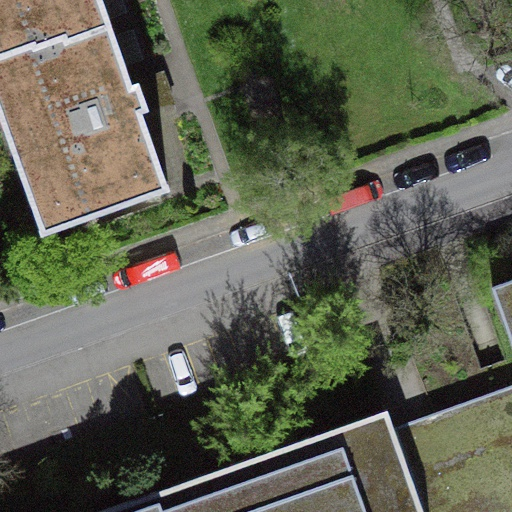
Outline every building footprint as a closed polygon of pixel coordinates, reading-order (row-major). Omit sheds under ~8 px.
[(0,0),(0,54),(34,42),(35,45),(64,35),(66,39),(108,24),(99,0),(0,0)] [(130,85),(108,24),(66,39),(64,35),(35,45),(34,42),(0,54),(0,108),(43,229),(166,186),(139,110),(146,107),(141,95),(137,82),(130,85)] [(511,511),(511,279),(492,286),(511,342),(511,385),(431,414),(466,511),(511,511)] [(387,408),(93,511),(423,511),(394,427),(387,408)] [(466,511),(431,414),(412,421),(394,427),(423,511),(466,511)]
